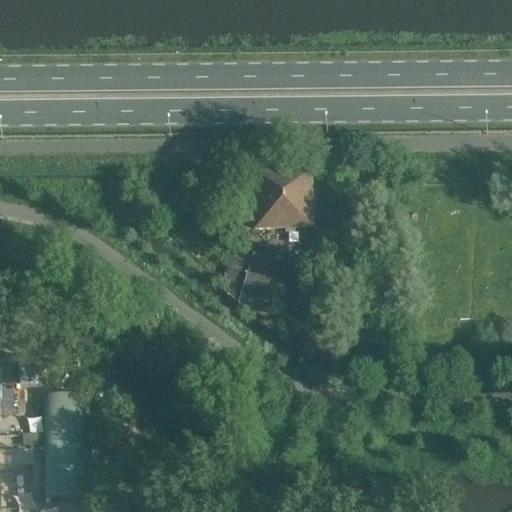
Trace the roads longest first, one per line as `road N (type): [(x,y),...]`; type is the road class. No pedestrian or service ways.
road 1 (primary): [(511,73),(0,79)]
road 2 (primary): [(0,111),(511,106)]
